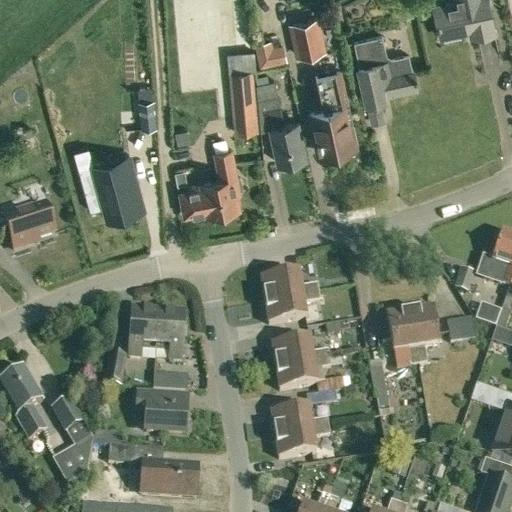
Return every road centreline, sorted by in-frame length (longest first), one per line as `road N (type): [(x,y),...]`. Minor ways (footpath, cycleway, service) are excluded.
road 1 (residential): [(205,261),(403,219),(511,177)]
road 2 (residential): [(243,511),(205,261)]
road 3 (residential): [(0,326),(117,278),(205,261)]
